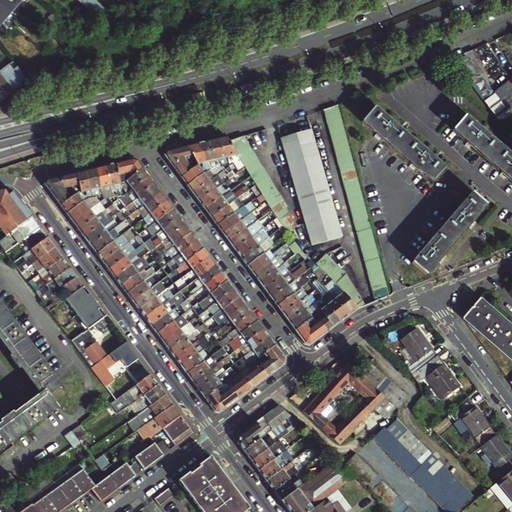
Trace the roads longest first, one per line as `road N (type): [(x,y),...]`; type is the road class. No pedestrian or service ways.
road 1 (residential): [(511,20),(321,96),(140,147)]
road 2 (residential): [(28,185),(213,433)]
road 3 (primary): [(205,98),(474,0)]
road 4 (residential): [(305,364),(140,147)]
road 5 (residential): [(348,332),(411,388),(392,420),(337,448),(273,389)]
road 6 (primary): [(215,71),(0,133)]
road 7 (secondary): [(215,71),(0,122)]
road 8 (primary): [(416,0),(215,71)]
road 9 (secondary): [(0,156),(205,98)]
road 10 (primary): [(0,146),(205,98)]
road 11 (residential): [(511,404),(431,294)]
road 12 (residential): [(111,511),(213,433)]
road 13 (residential): [(140,147),(41,171),(28,185)]
